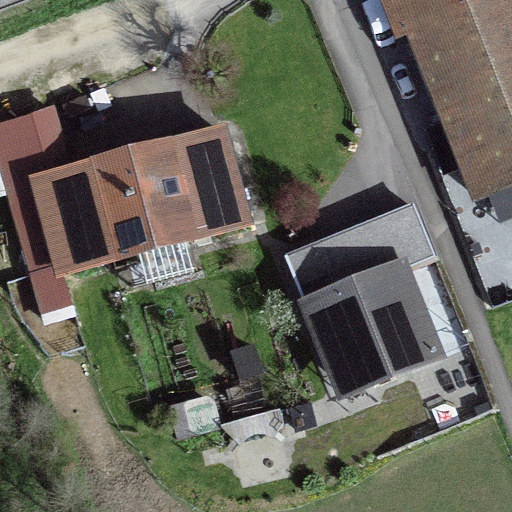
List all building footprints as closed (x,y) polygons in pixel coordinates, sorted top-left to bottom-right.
[(478,199),(511,185),(511,0),(387,0),(402,37),(412,32),(478,199)] [(73,314),(63,276),(38,185),(69,176),(50,110),(0,128),(0,150),(12,192),(6,194),(44,321),(73,314)] [(222,134),(69,176),(38,185),(63,276),(142,254),(150,285),(193,274),(185,243),(247,226),(222,134)] [(364,366),(372,384),(439,357),(388,232),(355,245),(360,258),(326,271),(336,296),(306,309),(334,378),(364,366)] [(206,400),(165,411),(174,447),(215,436),(206,400)]
